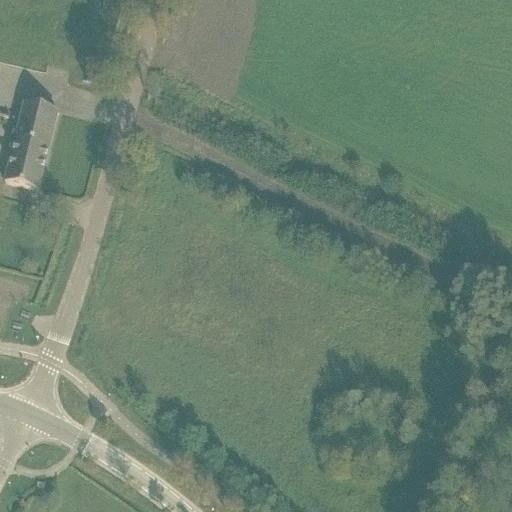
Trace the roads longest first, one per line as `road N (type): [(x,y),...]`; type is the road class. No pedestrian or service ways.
road 1 (unclassified): [(25,414),(71,315),(157,0)]
road 2 (track): [(124,119),(511,311)]
road 3 (tertiary): [(186,511),(25,414)]
